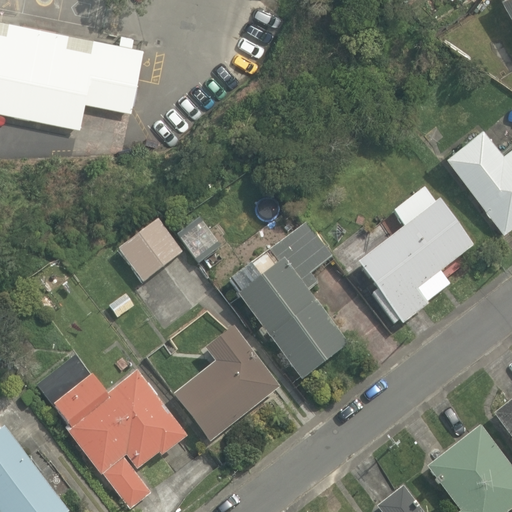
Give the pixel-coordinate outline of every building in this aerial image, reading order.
[(494,44),(472,16),(451,33),(472,61),(494,44)] [(0,110),(81,127),(86,102),(133,111),(146,48),(134,46),(136,37),(120,34),(119,42),(0,17),(0,110)] [(511,145),(504,151),(484,124),(447,153),(487,208),(486,210),(490,215),(492,214),(504,233),(511,226),(511,145)] [(442,272),(475,247),(440,200),(436,203),(424,188),(394,212),(406,227),(358,263),(378,290),(372,294),(395,324),(400,320),(404,325),(430,304),(429,302),(451,285),(442,272)] [(201,217),(177,234),(199,264),(204,260),(211,270),(224,261),(216,251),(223,246),(201,217)] [(184,253),(159,220),(119,249),(144,283),(184,253)] [(311,274),(334,256),(307,222),(269,251),(279,263),(261,277),(252,264),(232,279),(242,293),(238,295),(263,328),(261,330),(265,336),(268,334),(303,379),(350,343),(309,290),(318,283),(311,274)] [(234,327),(205,349),(216,362),(174,395),(211,444),(282,387),(234,327)] [(139,371),(108,395),(93,376),(92,377),(76,357),(37,386),(70,427),(66,429),(102,476),(104,475),(131,511),(152,493),(125,458),(127,456),(138,471),(160,454),(162,457),(189,437),(139,371)] [(511,400),(494,414),(511,437),(511,400)] [(511,463),(481,425),(427,467),(436,478),(434,480),(439,486),(441,485),(462,511),(460,511),(509,511),(511,510),(511,463)] [(0,511),(70,511),(6,428),(2,431),(0,428),(0,511)] [(423,511),(404,486),(376,507),(380,511),(423,511)]
